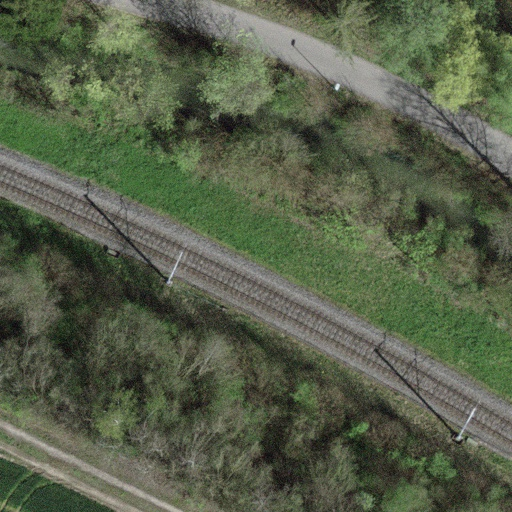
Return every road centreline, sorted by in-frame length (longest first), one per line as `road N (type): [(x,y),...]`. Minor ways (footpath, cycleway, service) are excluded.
road 1 (residential): [(511,160),(455,122),(337,66),(150,0)]
road 2 (track): [(0,438),(150,511)]
